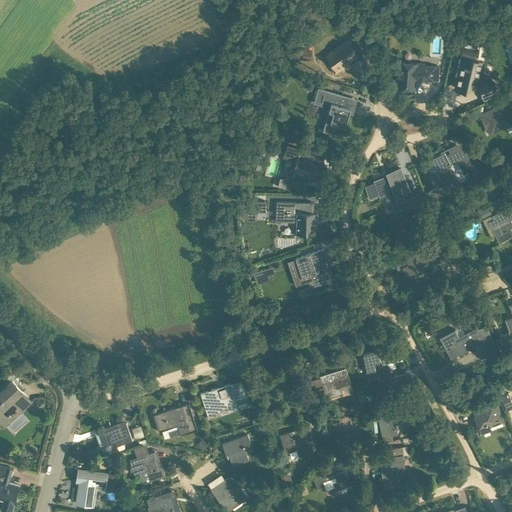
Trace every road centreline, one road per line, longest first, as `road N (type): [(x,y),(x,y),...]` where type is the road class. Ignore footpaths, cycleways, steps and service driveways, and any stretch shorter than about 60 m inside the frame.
road 1 (residential): [(71,407),(369,306)]
road 2 (residential): [(376,143),(347,200),(369,306)]
road 3 (residential): [(401,323),(480,476)]
road 4 (residential): [(376,143),(446,123),(434,109),(383,122)]
road 5 (residential): [(401,323),(511,266)]
road 6 (residential): [(71,407),(59,376),(0,311)]
